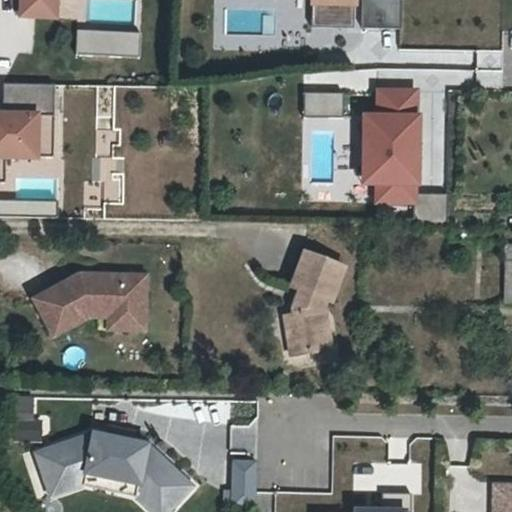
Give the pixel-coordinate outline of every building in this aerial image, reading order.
[(21,0),(20,17),(35,18),(36,0),(37,0),(55,1),(55,0),(21,0)] [(55,19),(55,1),(37,0),(36,0),(35,18),(55,19)] [(319,0),(319,29),(361,30),(361,0),(319,0)] [(370,30),(370,0),(361,0),(361,30),(370,30)] [(408,31),(409,1),(372,0),(370,0),(370,30),(408,31)] [(77,31),(76,55),(140,58),(141,34),(77,31)] [(361,72),(336,74),(337,89),(362,87),(361,72)] [(54,86),(3,85),(3,116),(0,116),(0,184),(5,185),(5,158),(53,159),(54,86)] [(414,94),(376,93),(375,118),(359,118),(357,186),(373,186),(373,204),(411,205),(410,226),(443,227),(444,197),(411,196),(411,187),(414,187),(416,119),(413,119),(414,94)] [(330,95),(305,94),(304,119),(329,119),(330,95)] [(345,95),(330,95),(329,119),(344,120),(345,95)] [(0,200),(0,217),(58,219),(59,202),(0,200)] [(325,356),(323,317),(320,317),(327,299),(333,302),(345,268),(306,254),(293,286),(299,289),(293,307),(296,320),(288,321),(290,358),(325,356)] [(36,300),(55,335),(91,315),(111,316),(133,316),(134,294),(146,294),(146,276),(80,275),(36,300)] [(146,328),(146,294),(134,294),(133,316),(111,316),(110,328),(146,328)] [(11,395),(11,441),(36,441),(36,395),(11,395)] [(230,427),(230,447),(251,447),(251,428),(230,427)] [(135,441),(136,433),(112,428),(111,436),(135,441)] [(135,441),(111,436),(95,433),(47,451),(59,483),(88,474),(143,484),(172,511),(195,485),(150,444),(135,441)] [(59,483),(47,451),(39,454),(54,497),(91,484),(135,492),(156,511),(170,511),(172,511),(143,484),(88,474),(59,483)] [(252,497),(252,482),(226,482),(226,497),(252,497)] [(511,511),(511,485),(502,485),(501,511),(511,511)]
